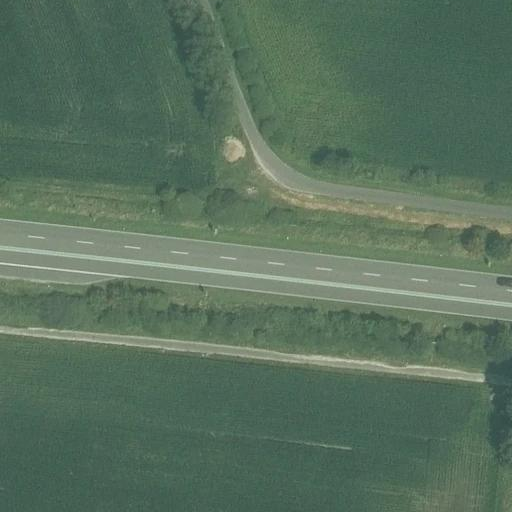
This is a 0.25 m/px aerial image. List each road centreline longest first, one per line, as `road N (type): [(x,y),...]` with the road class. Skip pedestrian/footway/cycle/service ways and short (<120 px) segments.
road 1 (trunk): [(0,243),(511,302)]
road 2 (unclassified): [(0,304),(511,352)]
road 3 (unclassified): [(204,0),(260,149),(288,178),(330,191),(511,214)]
